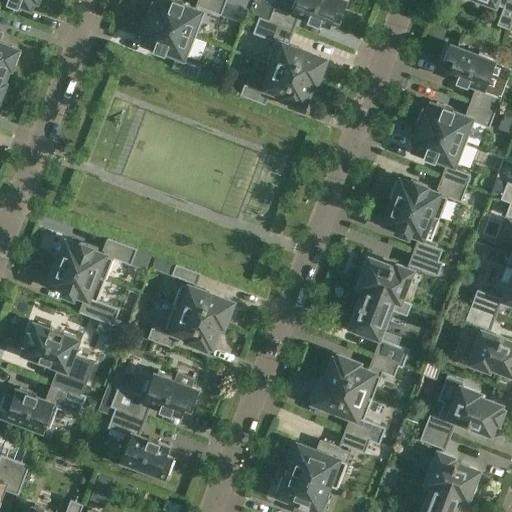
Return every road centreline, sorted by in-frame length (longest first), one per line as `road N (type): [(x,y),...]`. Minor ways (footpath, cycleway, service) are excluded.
road 1 (residential): [(208,511),(406,0)]
road 2 (residential): [(94,0),(0,247)]
